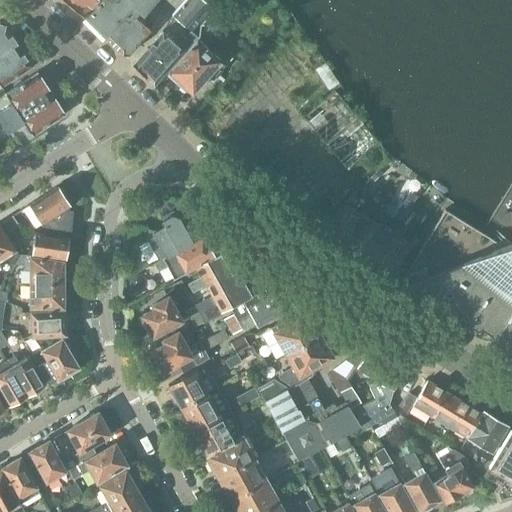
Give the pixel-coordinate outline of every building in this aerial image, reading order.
[(64,0),(83,15),(96,0),(64,0)] [(105,38),(129,11),(135,16),(138,12),(142,15),(155,0),(97,0),(84,16),(105,38)] [(184,0),(171,14),(185,26),(206,2),(203,0),(184,0)] [(223,3),(220,6),(226,11),(229,8),(223,3)] [(218,5),(208,15),(216,22),(226,11),(220,6),(218,5)] [(129,11),(105,38),(121,54),(128,54),(150,29),(135,16),(129,11)] [(197,35),(196,38),(203,44),(219,25),(216,22),(208,15),(200,25),(197,35)] [(0,56),(19,44),(5,23),(0,22),(0,56)] [(153,87),(166,72),(184,51),(173,41),(169,38),(161,31),(131,64),(145,78),(153,87)] [(184,51),(166,72),(180,84),(180,87),(185,91),(188,90),(192,94),(207,75),(212,79),(227,64),(222,59),(221,54),(214,48),(209,48),(208,48),(203,44),(196,38),(184,51)] [(19,44),(0,56),(0,85),(1,86),(33,66),(19,44)] [(37,72),(5,93),(13,105),(0,113),(0,122),(1,124),(50,93),(37,72)] [(304,115),(348,169),(370,147),(377,141),(335,91),(304,115)] [(2,125),(8,134),(24,123),(32,135),(64,114),(51,93),(2,125)] [(287,150),(280,156),(291,168),(298,161),(287,150)] [(291,168),(280,156),(250,184),(262,195),(291,168)] [(322,233),(339,244),(360,212),(368,202),(382,184),(379,182),(365,200),(362,197),(352,208),(345,204),(332,217),(322,233)] [(348,253),(354,257),(376,223),(366,217),(374,207),(371,205),(385,187),(382,184),(368,202),(360,212),(339,244),(346,248),(346,249),(347,250),(348,253)] [(42,232),(66,236),(66,233),(70,233),(72,211),(68,211),(68,207),(70,206),(64,196),(64,194),(61,188),(58,188),(57,186),(29,204),(42,224),(42,232)] [(365,260),(372,265),(404,214),(405,214),(409,209),(401,204),(385,229),(376,223),(354,257),(359,260),(363,260),(364,260),(365,260)] [(404,214),(372,265),(390,276),(410,244),(399,237),(417,209),(411,205),(409,209),(405,214),(404,214)] [(511,232),(510,243),(503,246),(444,210),(401,279),(409,284),(405,286),(426,299),(429,296),(438,302),(439,308),(452,315),(454,312),(464,318),(465,323),(477,331),(480,328),(489,333),(490,339),(503,347),(505,343),(511,347),(511,232)] [(158,261),(195,239),(187,224),(183,226),(178,217),(179,213),(172,211),(163,216),(162,219),(161,220),(163,224),(163,225),(155,230),(147,228),(145,238),(158,261)] [(12,215),(2,222),(8,232),(18,225),(12,215)] [(0,226),(0,260),(9,255),(10,258),(9,260),(13,262),(18,253),(0,226)] [(32,255),(63,260),(65,260),(65,258),(67,256),(68,249),(66,247),(68,236),(66,236),(42,232),(36,231),(35,231),(32,255)] [(174,278),(194,267),(215,255),(213,253),(214,250),(211,245),(209,244),(207,242),(206,243),(202,236),(195,239),(158,261),(154,263),(158,270),(166,265),(174,278)] [(24,254),(18,253),(13,264),(24,263),(24,254)] [(259,291),(247,279),(237,269),(231,273),(220,253),(215,255),(194,267),(200,277),(188,284),(193,292),(205,285),(211,296),(195,305),(195,306),(199,311),(205,322),(242,301),(259,291)] [(29,254),(29,284),(66,284),(66,273),(63,271),(63,260),(32,255),(29,254)] [(224,319),(228,326),(265,305),(266,307),(287,295),(286,295),(283,297),(274,282),(259,291),(242,301),(247,308),(244,310),(238,309),(232,313),(233,314),(224,319)] [(66,284),(29,284),(29,307),(63,307),(63,296),(66,294),(66,284)] [(265,305),(228,326),(232,334),(241,328),(245,334),(293,307),(287,295),(266,307),(265,305)] [(148,327),(153,336),(181,320),(168,296),(152,305),(154,308),(141,315),(142,317),(141,320),(144,325),(148,327)] [(199,311),(195,306),(188,310),(190,316),(199,311)] [(64,313),(64,310),(31,312),(33,336),(66,334),(65,323),(67,320),(67,314),(64,313)] [(195,326),(205,322),(199,311),(190,316),(195,326)] [(273,332),(285,353),(319,333),(314,326),(300,317),(273,332)] [(224,329),(200,343),(204,350),(214,344),(228,336),(224,329)] [(204,350),(200,343),(199,341),(187,348),(178,331),(162,340),(164,343),(151,351),(152,353),(151,356),(154,361),(157,362),(163,372),(178,363),(183,372),(208,358),(204,350)] [(280,377),(293,385),(307,377),(310,375),(312,368),(331,356),(327,348),(329,347),(331,341),(327,334),(321,332),(319,333),(285,353),(274,359),(282,373),(279,375),(280,377)] [(251,345),(246,337),(234,344),(239,352),(251,345)] [(40,351),(39,348),(30,353),(48,383),(56,378),(57,379),(78,367),(69,352),(71,347),(67,340),(62,340),(61,339),(40,351)] [(356,367),(374,378),(388,355),(370,344),(356,367)] [(240,362),(236,354),(225,360),(229,368),(240,362)] [(388,355),(374,378),(369,387),(374,398),(350,409),(363,429),(393,411),(383,393),(393,389),(407,366),(388,355)] [(14,356),(6,360),(28,396),(42,388),(42,386),(45,384),(28,356),(17,362),(14,356)] [(28,396),(6,360),(0,364),(0,392),(8,406),(11,404),(13,405),(28,396)] [(179,406),(180,408),(217,388),(211,377),(205,376),(200,366),(167,385),(173,395),(171,398),(175,405),(179,406)] [(327,374),(334,381),(342,376),(335,367),(327,374)] [(307,377),(293,385),(293,386),(284,391),(280,383),(274,379),(258,388),(297,460),(360,426),(345,402),(335,407),(337,411),(329,415),(307,377)] [(412,404),(430,415),(445,391),(426,380),(416,397),(412,404)] [(360,402),(350,386),(339,391),(350,408),(360,402)] [(235,398),(240,406),(258,395),(254,387),(235,398)] [(192,429),(219,415),(229,409),(217,388),(180,408),(185,416),(183,420),(188,427),(191,428),(192,429)] [(434,436),(441,440),(463,401),(445,391),(430,415),(443,423),(434,436)] [(401,413),(412,404),(416,397),(409,392),(394,403),(401,413)] [(441,440),(448,444),(459,450),(464,443),(450,436),(454,429),(467,437),(481,412),(463,401),(441,440)] [(110,434),(97,411),(66,429),(79,452),(90,445),(110,434)] [(394,411),(405,430),(410,421),(394,411)] [(481,412),(467,437),(466,438),(492,453),(508,426),(482,411),(481,412)] [(201,446),(206,455),(240,437),(235,429),(236,423),(231,412),(220,418),(194,433),(195,434),(193,438),(198,445),(201,446)] [(192,429),(194,433),(220,418),(219,415),(192,429)] [(396,416),(382,424),(386,431),(400,423),(396,416)] [(505,477),(511,480),(511,429),(488,466),(505,477)] [(215,476),(216,478),(253,458),(242,436),(240,437),(206,455),(208,457),(205,458),(212,471),(215,470),(217,475),(215,476)] [(28,451),(45,482),(65,471),(48,440),(28,451)] [(464,441),(464,443),(459,450),(463,453),(469,444),(464,441)] [(96,483),(127,466),(114,443),(95,453),(90,445),(79,452),(73,455),(83,472),(89,469),(96,483)] [(464,456),(447,446),(435,452),(438,458),(448,473),(436,480),(432,473),(430,475),(434,481),(445,502),(461,494),(460,493),(463,492),(463,493),(466,494),(471,492),(471,488),(471,487),(473,486),(462,467),(468,464),(464,456)] [(59,453),(63,461),(73,455),(69,447),(59,453)] [(414,471),(416,475),(403,483),(419,511),(421,510),(424,511),(430,508),(430,504),(440,499),(413,451),(404,456),(412,472),(414,471)] [(73,478),(83,472),(73,455),(63,461),(73,478)] [(0,468),(17,498),(21,506),(41,495),(19,457),(0,468)] [(481,457),(475,468),(483,472),(489,462),(481,457)] [(229,497),(230,499),(265,480),(253,458),(216,478),(217,480),(219,479),(222,484),(220,485),(227,498),(229,497)] [(397,472),(390,460),(381,465),(388,477),(397,472)] [(500,484),(505,477),(488,466),(483,474),(500,484)] [(0,511),(4,511),(20,503),(1,470),(0,470),(0,511)] [(87,511),(110,511),(139,495),(133,484),(134,481),(130,473),(127,474),(125,471),(101,485),(109,499),(87,511)] [(361,478),(367,489),(374,485),(368,474),(361,478)] [(293,479),(299,490),(306,486),(300,475),(293,479)] [(330,484),(337,496),(346,491),(339,479),(330,484)] [(258,511),(277,502),(265,480),(230,499),(231,501),(229,502),(234,511),(258,511)] [(511,496),(511,480),(509,483),(504,480),(497,491),(501,501),(511,496)] [(411,511),(415,510),(399,482),(378,494),(388,511),(411,511)] [(81,492),(76,483),(68,487),(74,496),(81,492)] [(384,511),(374,492),(353,504),(356,511),(384,511)] [(139,495),(110,511),(151,511),(149,506),(146,506),(139,495)] [(305,502),(310,511),(318,508),(312,498),(305,502)] [(282,511),(277,502),(258,511),(282,511)] [(353,511),(348,502),(329,511),(353,511)]
